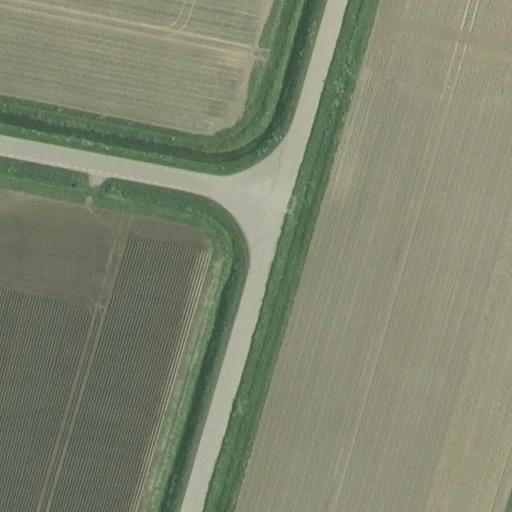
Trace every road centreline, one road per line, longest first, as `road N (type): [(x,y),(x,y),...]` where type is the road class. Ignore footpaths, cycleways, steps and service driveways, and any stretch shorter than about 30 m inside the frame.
road 1 (unclassified): [(189,511),(279,200)]
road 2 (unclassified): [(279,200),(0,146)]
road 3 (unclassified): [(279,200),(337,0)]
